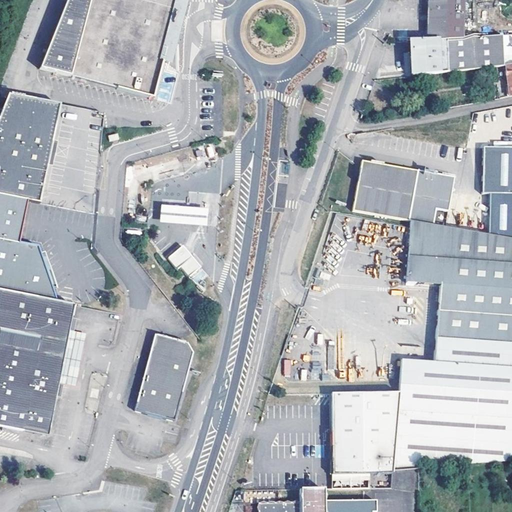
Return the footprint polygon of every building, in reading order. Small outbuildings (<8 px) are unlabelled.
[(68,0),(40,71),(153,100),(158,80),(178,0),(68,0)] [(426,0),(427,18),(428,40),(464,38),(462,0),(426,0)] [(473,70),(503,66),(502,36),(471,38),(473,70)] [(411,77),(473,70),(471,38),(464,38),(428,40),(409,41),(410,55),(410,67),(411,77)] [(49,156),(58,105),(50,103),(6,94),(0,110),(0,195),(26,200),(39,203),(49,156)] [(95,194),(103,114),(63,106),(58,105),(49,156),(39,203),(93,214),(95,195),(95,194)] [(426,173),(359,162),(357,175),(351,211),(351,212),(409,222),(431,226),(434,210),(447,212),(452,178),(445,177),(426,173)] [(0,244),(18,248),(22,223),(26,200),(0,195),(0,244)] [(173,206),(163,206),(161,223),(172,224),(208,227),(210,209),(173,206)] [(433,363),(400,361),(397,394),(394,441),(391,471),(418,469),(511,461),(511,240),(431,226),(409,222),(409,227),(405,284),(438,286),(433,363)] [(18,248),(0,244),(0,291),(55,302),(41,264),(37,252),(18,248)] [(200,269),(182,246),(174,253),(167,258),(177,270),(181,268),(189,278),(200,269)] [(69,318),(72,305),(55,302),(0,291),(0,427),(47,436),(54,398),(58,398),(60,399),(63,385),(57,384),(67,331),(73,331),(75,319),(69,318)] [(79,333),(73,331),(67,331),(57,384),(63,385),(69,386),(79,333)] [(154,419),(165,422),(174,424),(194,348),(154,339),(135,414),(145,416),(154,419)] [(397,394),(331,394),(331,442),(331,476),(392,475),(391,471),(394,441),(397,394)] [(152,428),(165,422),(154,419),(145,416),(152,428)] [(300,502),(259,503),(259,511),(375,511),(375,501),(324,501),(324,489),(300,490),(300,502)]
